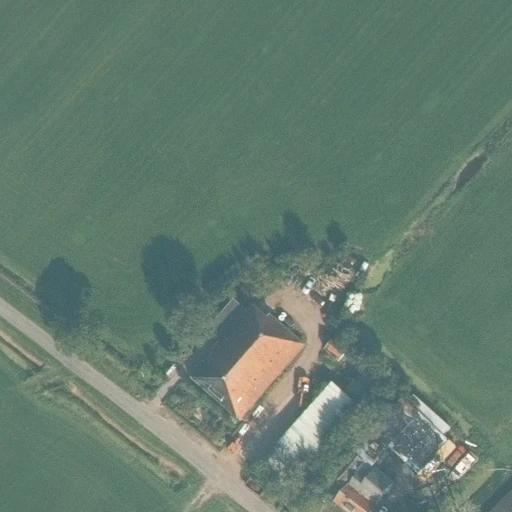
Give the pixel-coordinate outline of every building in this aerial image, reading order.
[(266,320),(251,307),(246,313),(233,302),(208,331),(221,342),(189,379),(239,422),(304,347),(269,317),(266,320)] [(346,354),(332,342),(324,352),(338,364),(346,354)] [(365,369),(342,395),(331,385),(280,444),(306,466),(356,409),(362,413),(385,387),(365,369)] [(388,450),(418,476),(449,443),(446,440),(403,399),(354,453),(355,454),(330,481),(341,491),(364,464),(371,469),(388,450)] [(335,504),(344,511),(371,511),(374,509),(393,485),(375,471),(370,479),(366,476),(364,479),(358,475),(335,504)] [(511,511),(511,493),(493,511),(511,511)]
